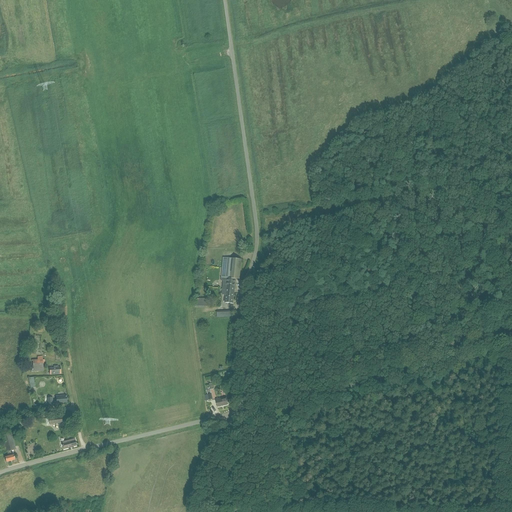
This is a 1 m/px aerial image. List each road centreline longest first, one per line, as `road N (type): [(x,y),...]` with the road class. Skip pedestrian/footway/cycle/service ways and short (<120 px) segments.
road 1 (unclassified): [(232,415),(237,306),(258,241),(224,0)]
road 2 (unclassified): [(232,415),(511,351)]
road 3 (unclassified): [(82,449),(232,415)]
